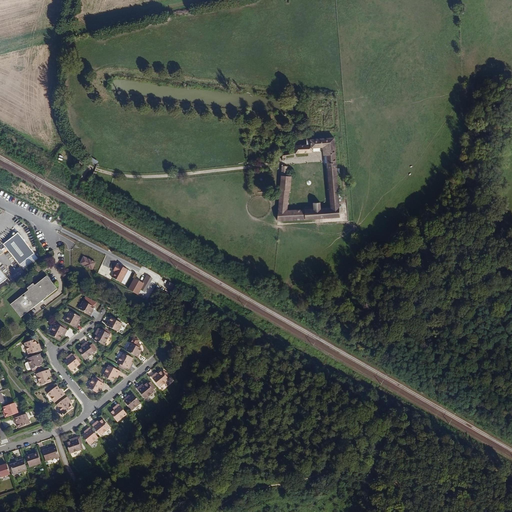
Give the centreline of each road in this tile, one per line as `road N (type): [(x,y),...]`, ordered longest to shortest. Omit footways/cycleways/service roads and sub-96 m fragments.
road 1 (track): [(248,166),(147,177),(81,159),(54,105),(74,0)]
road 2 (track): [(450,511),(383,471),(344,464),(245,490),(212,511)]
road 3 (residential): [(91,409),(51,350),(101,314)]
road 4 (track): [(71,14),(97,24),(194,0)]
